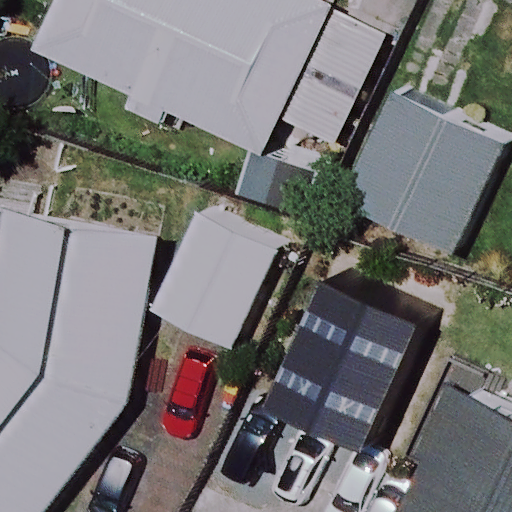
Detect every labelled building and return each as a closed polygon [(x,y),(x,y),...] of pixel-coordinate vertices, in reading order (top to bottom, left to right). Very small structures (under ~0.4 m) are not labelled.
[(129,127),(141,100),(184,119),(191,104),(282,146),(297,115),(352,140),(406,21),(360,0),(77,0),(58,43),(107,65),(88,108),(129,127)] [(511,150),(511,139),(409,92),(359,200),(467,250),(511,150)] [(293,241),(212,206),(169,307),(250,342),(293,241)] [(0,334),(0,511),(60,511),(148,406),(172,229),(24,209),(8,325),(0,334)] [(511,511),(511,407),(475,392),(423,511),(511,511)]
